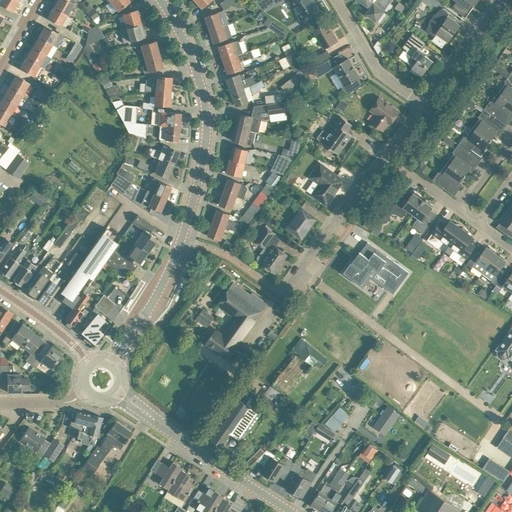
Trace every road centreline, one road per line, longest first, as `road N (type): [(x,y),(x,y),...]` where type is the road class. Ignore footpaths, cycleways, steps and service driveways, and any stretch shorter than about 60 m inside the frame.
road 1 (tertiary): [(131,332),(180,242),(206,125),(197,76),(160,0)]
road 2 (residential): [(280,296),(425,105)]
road 3 (residential): [(425,105),(379,72),(336,0)]
road 4 (residential): [(425,105),(502,0)]
